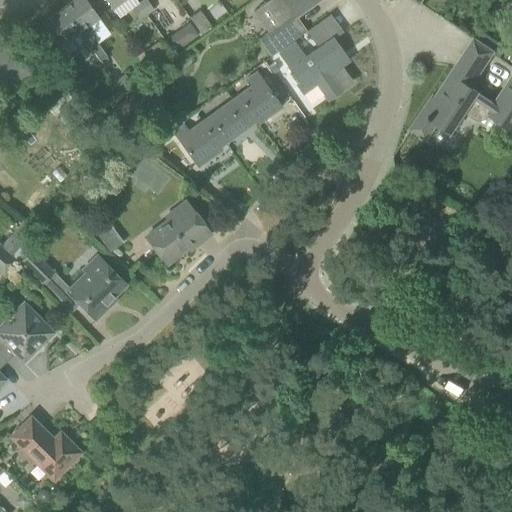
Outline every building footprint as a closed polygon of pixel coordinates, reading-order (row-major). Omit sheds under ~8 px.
[(96,41),(99,39),(89,25),(99,18),(86,0),(74,0),(62,9),(100,62),(107,57),(96,41)] [(105,0),(112,9),(124,0),(105,0)] [(142,0),(139,3),(147,15),(154,10),(146,0),(142,0)] [(295,16),(316,0),(269,0),(253,11),(268,32),(259,39),(272,58),(279,53),(295,41),(307,33),(306,31),(295,16)] [(430,0),(428,5),(440,12),(446,0),(430,0)] [(147,15),(139,3),(132,8),(140,20),(147,15)] [(62,9),(42,23),(70,62),(83,53),(93,67),(100,62),(62,9)] [(200,11),(190,18),(202,35),(212,27),(200,11)] [(199,35),(189,22),(181,28),(191,41),(199,35)] [(343,53),(333,40),(330,41),(318,23),(306,31),(307,33),(318,47),(305,56),(295,41),(279,53),(299,81),(297,83),(304,93),(317,84),(328,100),(342,91),(341,90),(352,83),(335,59),(343,53)] [(511,62),(511,41),(503,57),(511,62)] [(170,58),(159,43),(139,56),(151,72),(170,58)] [(38,110),(50,100),(30,74),(31,73),(11,46),(0,53),(0,84),(3,89),(16,80),(19,83),(19,84),(38,110)] [(269,69),(259,76),(256,72),(246,80),(250,86),(240,94),(255,115),(263,109),(269,117),(291,101),(269,69)] [(511,75),(494,102),(481,93),(481,91),(475,87),(453,72),(435,100),(432,98),(421,114),(438,125),(451,134),(466,112),(479,121),(486,120),(489,115),(511,130),(511,75)] [(120,88),(124,93),(133,86),(125,74),(116,81),(120,88)] [(124,100),(137,119),(157,106),(144,86),(124,100)] [(255,115),(240,94),(209,116),(227,143),(257,122),(253,117),(255,115)] [(173,133),(198,167),(211,158),(206,150),(216,143),(220,148),(227,143),(209,116),(188,131),(184,125),(173,133)] [(121,188),(110,176),(98,186),(109,199),(121,188)] [(146,237),(167,264),(189,247),(209,232),(185,202),(165,217),(168,220),(146,237)] [(12,256),(13,256),(35,231),(23,221),(1,246),(12,256)] [(109,223),(95,232),(110,252),(123,242),(109,223)] [(18,262),(19,261),(17,260),(13,256),(12,256),(1,246),(0,245),(0,274),(5,279),(19,262),(18,262)] [(18,262),(19,262),(42,285),(55,272),(30,247),(19,261),(18,262)] [(67,291),(96,321),(110,307),(117,299),(114,297),(126,285),(99,259),(67,291)] [(0,356),(6,362),(15,354),(23,362),(53,333),(29,308),(24,303),(13,313),(0,325),(0,356)] [(31,417),(24,424),(11,437),(53,480),(65,468),(63,465),(77,451),(79,453),(80,452),(60,433),(53,440),(31,417)] [(23,510),(32,501),(23,492),(14,501),(23,510)]
